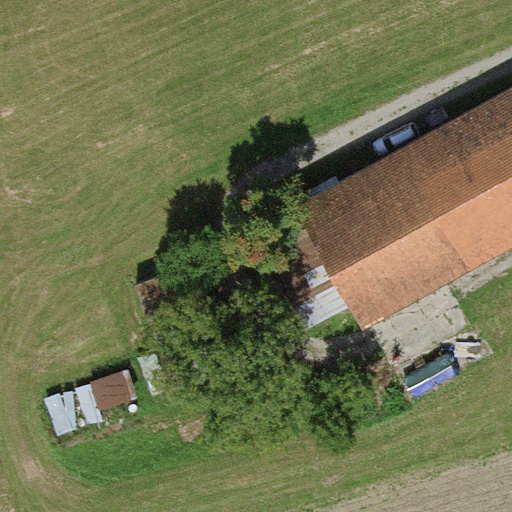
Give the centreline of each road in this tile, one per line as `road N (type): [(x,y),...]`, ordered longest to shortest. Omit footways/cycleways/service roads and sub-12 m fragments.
road 1 (track): [(279,167),(511,64)]
road 2 (track): [(410,355),(485,281),(511,267)]
